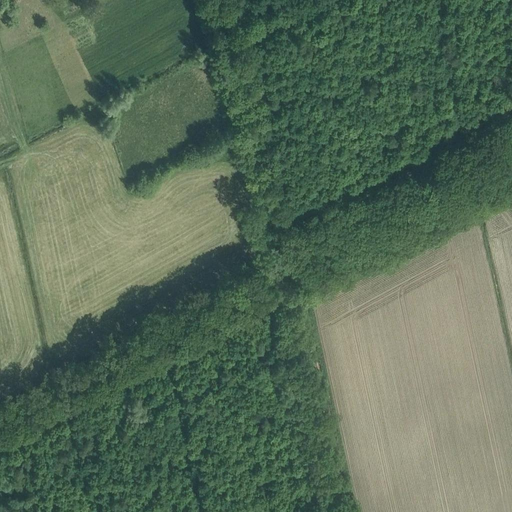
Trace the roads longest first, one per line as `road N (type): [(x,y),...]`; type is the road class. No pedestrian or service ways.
road 1 (track): [(0,416),(511,148)]
road 2 (track): [(333,511),(221,0)]
